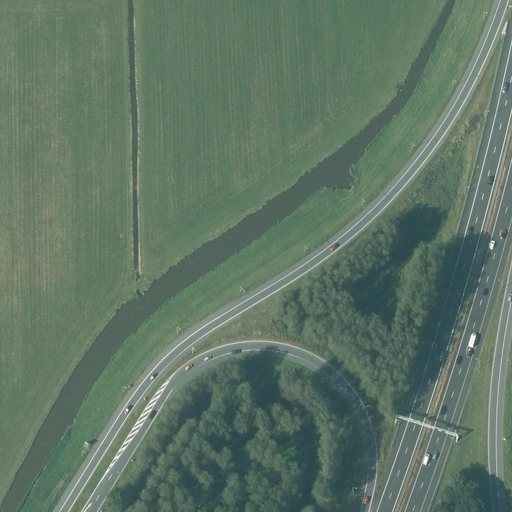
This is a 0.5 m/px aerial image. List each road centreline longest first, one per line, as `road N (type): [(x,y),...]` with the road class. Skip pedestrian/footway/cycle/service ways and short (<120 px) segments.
road 1 (motorway): [(503,0),(457,106),(400,186),(325,253),(165,363),(64,511)]
road 2 (motorway): [(88,511),(179,376),(212,353),(248,346),(297,353),(344,384),(366,425),(372,458),(363,511)]
road 3 (motorway): [(511,77),(452,311),(384,511)]
road 4 (motorway): [(413,511),(511,191)]
road 5 (motorway): [(498,511),(494,386),(511,284)]
